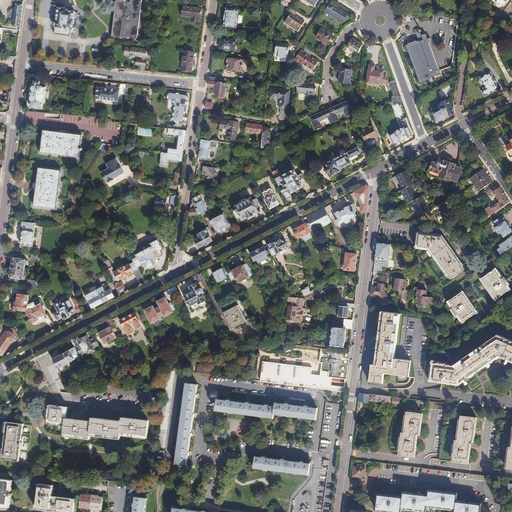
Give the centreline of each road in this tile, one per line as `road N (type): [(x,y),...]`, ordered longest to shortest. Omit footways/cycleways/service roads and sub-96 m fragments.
road 1 (tertiary): [(337,511),(375,170)]
road 2 (residential): [(221,461),(198,445),(206,390),(217,384),(316,395),(322,402),(314,454)]
road 3 (tertiary): [(180,272),(375,170)]
road 4 (tertiary): [(0,367),(180,272)]
road 5 (tertiary): [(180,272),(201,83)]
road 6 (unclassified): [(22,65),(201,83)]
